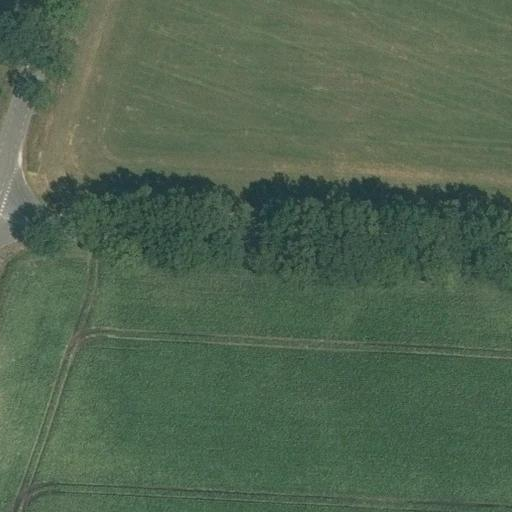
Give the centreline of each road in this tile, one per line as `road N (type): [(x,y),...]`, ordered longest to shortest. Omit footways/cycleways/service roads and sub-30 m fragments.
road 1 (tertiary): [(511,255),(102,232),(0,214)]
road 2 (tertiary): [(0,170),(56,0)]
